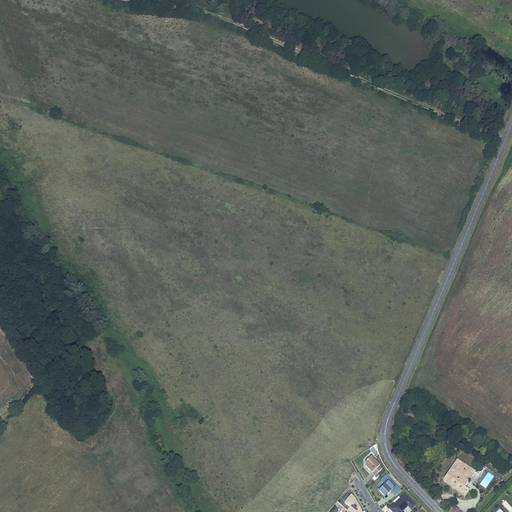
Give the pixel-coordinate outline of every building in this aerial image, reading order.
[(382,469),(371,457),(365,462),(365,467),(369,470),(370,469),(373,472),(371,473),(374,476),(382,469)] [(473,474),(475,471),(457,459),(455,462),(473,474)] [(464,487),(459,483),(463,478),(468,481),(473,474),(455,462),(442,480),(465,496),(469,490),(464,487)] [(401,491),(386,475),(381,480),(386,484),(379,491),(384,496),(387,494),(388,495),(390,492),(391,492),(395,496),(401,491)] [(464,487),(468,481),(463,478),(459,483),(464,487)] [(362,511),(354,497),(351,495),(349,497),(346,501),(344,503),(350,508),(348,510),(349,511),(362,511)] [(415,506),(404,495),(400,498),(401,499),(395,505),(395,504),(389,509),(391,511),(402,511),(408,506),(411,510),(415,506)]
